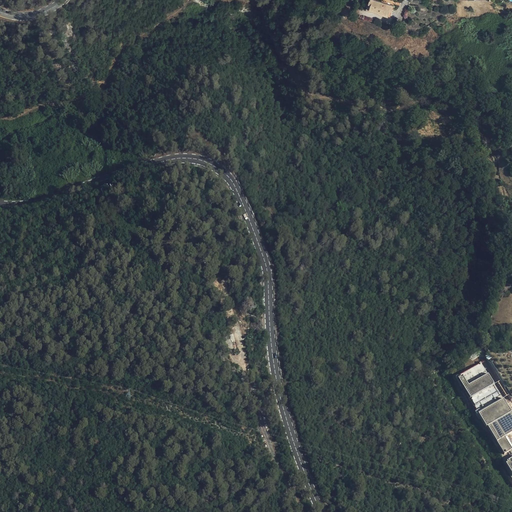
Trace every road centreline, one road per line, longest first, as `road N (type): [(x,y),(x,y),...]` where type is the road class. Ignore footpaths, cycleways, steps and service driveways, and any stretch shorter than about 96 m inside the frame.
road 1 (secondary): [(0,205),(175,158),(222,170),(265,266),(280,397),(321,511)]
road 2 (track): [(301,511),(252,396),(219,278),(190,253),(141,234),(104,194)]
